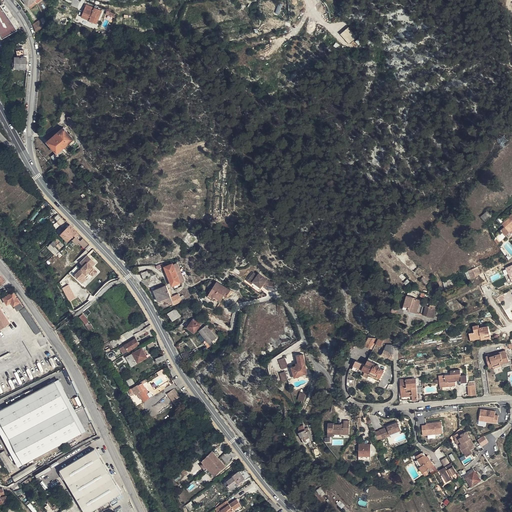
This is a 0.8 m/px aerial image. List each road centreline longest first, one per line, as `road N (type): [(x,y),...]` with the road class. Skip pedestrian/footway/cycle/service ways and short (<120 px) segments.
road 1 (secondary): [(242,452),(188,381),(128,276),(50,194),(23,152)]
road 2 (residential): [(242,452),(244,438),(204,379),(230,341),(238,304),(279,296),(290,304),(342,403),(358,403)]
road 3 (unclassified): [(14,281),(70,367),(142,511)]
road 4 (residential): [(23,152),(33,49),(10,0)]
road 5 (residential): [(510,398),(392,409),(358,403)]
